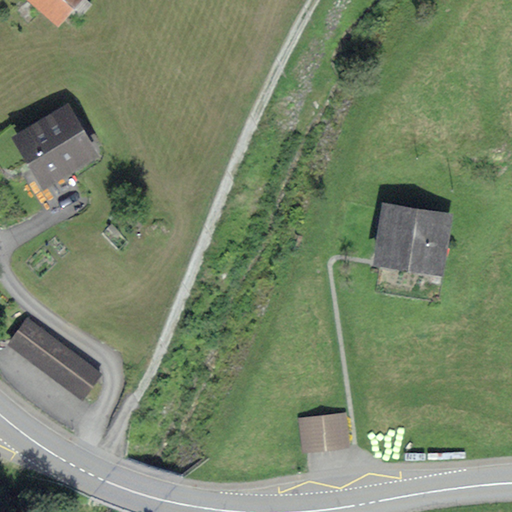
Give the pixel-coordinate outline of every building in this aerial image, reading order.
[(75,0),(33,0),(57,21),(75,0)] [(68,110),(15,140),(43,190),(96,159),(68,110)] [(453,217),(383,205),(373,266),(443,278),(453,217)] [(102,377),(29,325),(13,347),(86,400),(102,377)] [(346,413),(298,418),(302,453),(350,448),(346,413)]
